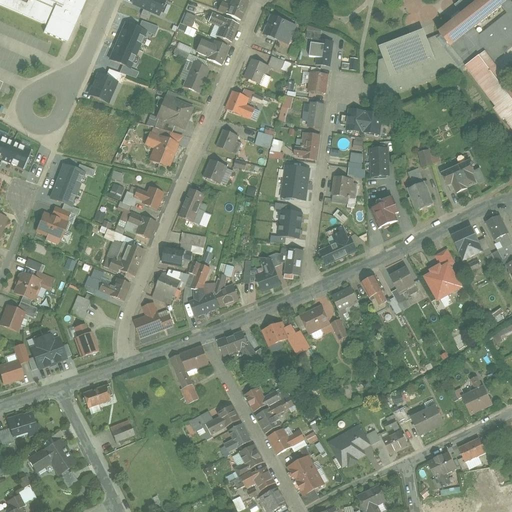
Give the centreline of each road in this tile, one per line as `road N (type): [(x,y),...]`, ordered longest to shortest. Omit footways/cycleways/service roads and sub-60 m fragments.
road 1 (residential): [(125,363),(127,302),(255,0)]
road 2 (residential): [(511,199),(311,289)]
road 3 (residential): [(311,289),(335,83)]
road 4 (residential): [(203,334),(301,511)]
road 5 (residential): [(108,0),(55,123)]
road 6 (residential): [(116,503),(58,386)]
